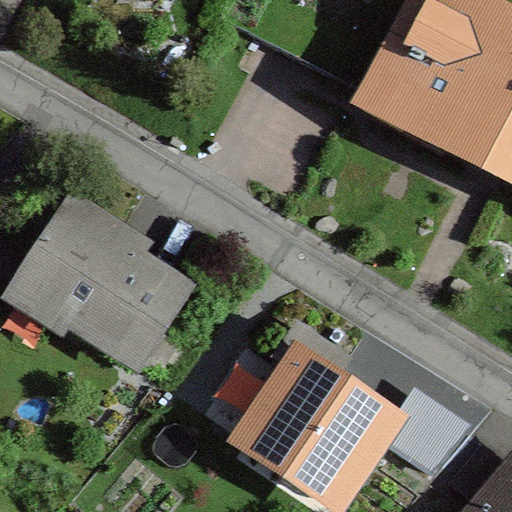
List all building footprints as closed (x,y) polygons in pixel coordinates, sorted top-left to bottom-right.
[(196,0),(193,7),(371,100),(423,0),(196,0)] [(464,20),(425,0),(423,0),(371,100),(511,173),(511,54),(500,49),(509,30),(470,9),(464,20)] [(67,323),(134,365),(182,289),(118,248),(125,236),(76,205),(14,302),(58,330),(67,323)] [(306,467),(343,492),(386,428),(328,389),(346,363),(296,329),(270,368),(246,352),(214,399),(240,417),(243,413),(259,423),(246,442),(299,477),(306,467)] [(511,511),(511,474),(481,511),(511,511)]
